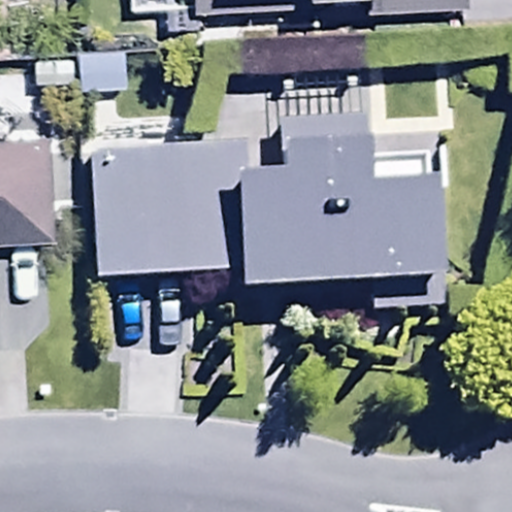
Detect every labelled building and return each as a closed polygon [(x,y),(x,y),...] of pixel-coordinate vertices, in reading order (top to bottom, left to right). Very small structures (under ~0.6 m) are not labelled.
[(186,0),(187,28),(287,26),(286,11),(300,10),(300,21),(358,20),(358,28),(459,26),(458,0),(186,0)] [(76,50),(76,104),(119,103),(119,49),(76,50)] [(76,104),(76,50),(36,51),(36,105),(76,104)] [(228,290),(228,306),(360,303),(360,328),(430,326),(426,172),(361,174),(360,133),(272,135),(274,193),(246,194),(246,161),(88,165),(91,293),(228,290)] [(0,255),(47,255),(46,157),(0,157),(0,255)]
